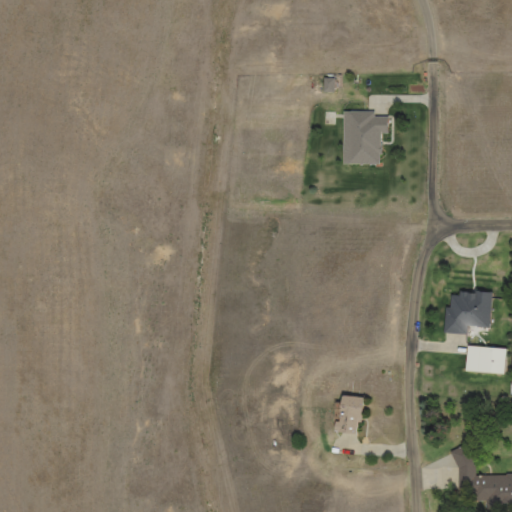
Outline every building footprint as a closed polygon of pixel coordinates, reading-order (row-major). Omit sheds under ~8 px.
[(343,110),(342,164),(381,165),(382,130),(388,130),(389,117),(376,116),(376,111),(343,110)] [(445,307),(443,334),(468,335),(468,327),(491,328),(493,292),(475,291),(475,293),(460,293),(460,297),(452,296),(451,307),(445,307)] [(467,345),(465,371),(504,374),(506,348),(467,345)] [(341,395),(337,432),(355,434),(356,421),(361,422),(364,397),(341,395)] [(449,451),(458,465),(457,503),(504,504),(504,511),(511,511),(511,473),(506,473),(506,476),(476,475),(476,464),(464,443),(449,451)]
